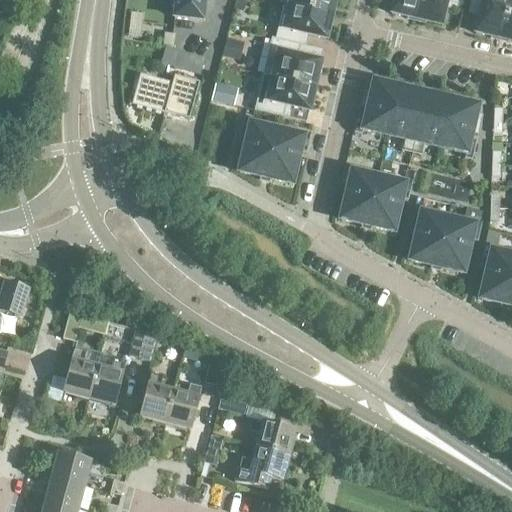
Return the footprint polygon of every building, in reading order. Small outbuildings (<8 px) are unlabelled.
[(171,0),(171,7),(175,8),(173,20),(202,23),(204,0),(171,0)] [(236,0),(235,7),(243,9),(245,0),(236,0)] [(280,0),(280,5),(284,6),(285,3),(290,4),(332,14),(333,8),(334,8),(335,6),(334,5),(335,0),(280,0)] [(395,0),(391,16),(406,19),(406,20),(407,20),(407,19),(416,21),(420,0),(395,0)] [(420,0),(416,21),(425,23),(424,24),(426,25),(426,24),(440,27),(445,5),(456,7),(454,12),(456,13),(458,0),(420,0)] [(470,0),(467,15),(469,16),(470,10),(475,11),(480,12),(474,35),(480,36),(489,39),(490,40),(491,39),(499,41),(508,0),(470,0)] [(511,0),(508,0),(499,41),(508,43),(508,44),(509,44),(509,43),(511,43),(511,0)] [(278,28),(276,39),(301,45),(303,36),(325,41),(329,27),(330,27),(330,25),(329,25),(332,14),(290,4),(285,3),(284,6),(279,28),(278,28)] [(164,35),(162,47),(174,50),(175,37),(164,35)] [(272,38),(263,75),(315,86),(316,80),(317,80),(318,76),(317,76),(320,64),(320,63),(298,57),(300,48),(300,47),(301,45),(276,39),(272,38)] [(226,41),(222,57),(235,60),(239,45),(226,41)] [(179,53),(174,70),(200,77),(205,60),(179,53)] [(263,75),(254,113),(289,121),(289,119),(284,118),(286,108),(308,113),(312,99),(313,99),(314,94),(313,94),(315,86),(263,75)] [(140,81),(133,106),(189,122),(199,85),(173,78),(170,89),(140,81)] [(358,115),(354,135),(362,136),(363,132),(465,156),(464,161),(472,162),(476,143),(469,142),(470,135),(478,137),(482,118),(475,116),(477,109),(456,104),(457,102),(445,99),(445,101),(406,92),(406,90),(394,87),(394,89),(373,84),(372,92),(364,90),(360,109),(367,111),(366,117),(358,115)] [(214,87),(210,101),(222,104),(225,90),(214,87)] [(494,111),(493,124),(502,124),(502,111),(494,111)] [(243,121),(239,140),(246,142),(239,174),(260,179),(259,181),(260,181),(269,183),(271,184),(271,181),(291,186),(297,162),(299,154),(306,156),(311,136),(303,135),(302,139),(250,127),(251,122),(243,121)] [(493,124),(493,136),(502,137),(502,124),(493,124)] [(492,154),(492,167),(500,167),(501,154),(492,154)] [(392,164),(389,178),(405,182),(412,184),(415,173),(407,171),(408,167),(392,164)] [(492,167),(491,179),(500,180),(500,167),(492,167)] [(346,197),(340,221),(360,226),(372,229),(392,234),(399,201),(408,203),(409,197),(412,184),(405,182),(403,187),(352,174),(353,169),(345,168),(340,187),(348,189),(346,197)] [(490,197),(490,210),(499,210),(499,198),(490,197)] [(417,230),(410,263),(430,267),(430,270),(431,270),(440,272),(441,272),(442,270),(462,275),(470,242),(477,244),(482,225),(474,223),(473,228),(421,216),(422,211),(414,209),(410,228),(417,230)] [(490,216),(489,223),(498,223),(499,210),(490,210),(490,216)] [(488,268),(480,301),(500,306),(500,308),(501,308),(510,310),(511,311),(511,308),(511,258),(491,254),(492,249),(485,247),(480,266),(488,268)] [(19,319),(27,292),(3,285),(0,297),(0,327),(4,315),(19,319)] [(104,334),(107,324),(80,317),(69,314),(62,341),(73,344),(78,327),(104,334)] [(139,361),(146,334),(134,331),(127,359),(139,361)] [(151,364),(158,337),(146,334),(139,361),(151,364)] [(88,401),(96,369),(83,365),(85,355),(74,352),(62,394),(88,401)] [(216,387),(223,360),(211,357),(204,384),(216,387)] [(113,408),(125,365),(113,362),(110,372),(96,369),(88,401),(113,408)] [(164,426),(173,392),(159,389),(161,379),(149,376),(138,420),(164,426)] [(190,433),(201,390),(189,387),(186,396),(173,392),(164,426),(190,433)] [(245,418),(248,406),(221,399),(218,411),(245,418)] [(288,458),(294,432),(251,421),(248,433),(258,435),(254,449),(288,458)] [(215,468),(221,441),(210,438),(203,465),(215,468)] [(281,484),(288,458),(254,449),(251,463),(241,461),(234,486),(266,494),(270,481),(281,484)] [(84,489),(90,465),(57,456),(51,480),(84,489)] [(77,511),(84,489),(51,480),(44,503),(77,511)] [(113,483),(110,495),(120,498),(124,486),(123,485),(113,483)] [(77,511),(44,503),(42,511),(77,511)]
